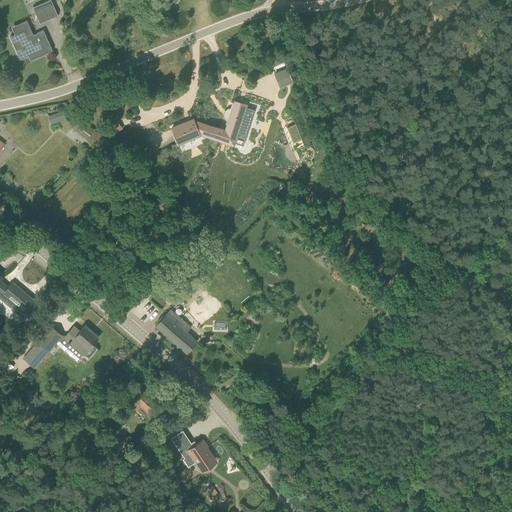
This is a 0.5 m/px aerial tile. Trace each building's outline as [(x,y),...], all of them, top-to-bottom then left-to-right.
[(40,23),(58,15),(50,0),(49,0),(33,8),(40,23)] [(45,54),(53,50),(44,30),(29,37),(26,29),(10,36),(20,59),(43,49),(45,52),(44,53),(45,54)] [(293,83),(287,67),(274,73),(280,88),(293,83)] [(235,101),(231,115),(226,131),(197,122),(195,123),(193,119),(172,128),(178,143),(199,135),(199,134),(200,134),(233,144),(237,135),(244,137),(249,123),(241,120),(246,105),(235,101)] [(49,115),(52,124),(66,119),(63,110),(49,115)] [(80,118),(72,127),(86,139),(94,130),(80,118)] [(112,135),(122,128),(117,122),(107,129),(112,135)] [(300,139),(295,124),(287,127),(292,142),(300,139)] [(194,286),(199,280),(197,279),(200,276),(194,271),(192,273),(181,284),(192,294),(197,288),(194,286)] [(0,298),(24,319),(37,303),(12,282),(7,288),(0,282),(3,279),(0,276),(0,298)] [(156,326),(187,353),(198,341),(187,332),(191,327),(171,309),(167,314),(166,314),(156,326)] [(64,337),(51,326),(24,357),(35,367),(56,342),(77,360),(83,354),(88,359),(95,351),(91,347),(99,337),(85,325),(80,331),(74,326),(64,337)] [(146,417),(158,403),(142,389),(133,399),(134,400),(130,404),(146,417)] [(190,454),(197,465),(212,455),(207,447),(208,447),(203,439),(193,445),(191,443),(180,451),(185,458),(190,454)]
